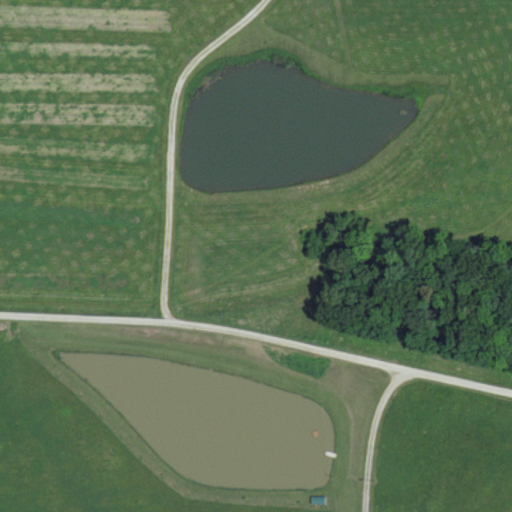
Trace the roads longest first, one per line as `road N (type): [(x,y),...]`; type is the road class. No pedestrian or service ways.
road 1 (residential): [(0,316),(212,330),(511,396)]
road 2 (residential): [(167,325),(181,90),(195,67),(273,0)]
